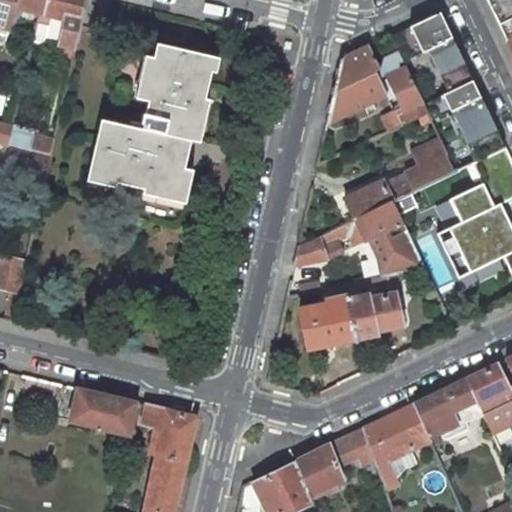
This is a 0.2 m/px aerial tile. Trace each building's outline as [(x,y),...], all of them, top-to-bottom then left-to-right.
[(14,9),(15,4),(0,0),(0,28),(8,31),(14,9)] [(46,0),(15,0),(15,4),(14,9),(38,15),(43,16),(46,0)] [(61,57),(72,59),(81,21),(85,0),(46,0),(43,16),(62,20),(58,40),(56,47),(63,48),(61,57)] [(511,0),(487,0),(508,40),(511,38),(511,0)] [(402,63),(427,51),(448,92),(472,80),(458,51),(451,36),(447,38),(443,30),(447,28),(439,12),(389,36),(402,63)] [(190,140),(197,111),(201,112),(215,56),(204,53),(156,42),(147,85),(143,84),(139,101),(147,103),(144,114),(142,114),(141,123),(142,123),(141,128),(100,119),(88,171),(116,177),(115,182),(158,192),(159,187),(187,193),(192,169),(184,166),(190,140)] [(326,124),(387,96),(376,69),(380,67),(370,45),(341,59),(326,124)] [(402,107),(395,111),(402,125),(426,114),(422,105),(414,89),(404,67),(387,75),(402,107)] [(430,122),(450,112),(474,162),(504,147),(490,117),(486,119),(482,111),(486,109),(480,96),(472,80),(448,92),(422,105),(426,114),(430,122)] [(382,117),(389,131),(402,125),(395,111),(382,117)] [(0,123),(0,142),(7,145),(12,127),(0,123)] [(36,130),(12,124),(12,127),(7,145),(50,155),(54,141),(35,136),(36,130)] [(407,172),(415,190),(423,186),(454,172),(443,149),(438,138),(412,150),(420,166),(407,172)] [(511,197),(511,163),(504,147),(474,162),(471,163),(481,184),(450,199),(461,223),(449,229),(470,272),(503,256),(509,269),(511,274),(511,238),(506,225),(503,227),(493,207),(511,197)] [(344,197),(355,219),(392,202),(412,191),(403,172),(383,182),(383,180),(344,197)] [(412,191),(392,202),(398,213),(429,198),(423,186),(415,190),(412,191)] [(354,246),(377,234),(402,222),(398,213),(392,202),(355,219),(298,247),(293,266),(324,260),(346,249),(341,238),(348,234),(354,246)] [(415,250),(402,222),(377,234),(384,248),(386,253),(377,257),(381,274),(381,277),(383,277),(389,276),(424,268),(415,250)] [(470,272),(449,229),(437,234),(458,278),(470,272)] [(0,286),(10,289),(4,319),(12,321),(26,260),(1,254),(0,256),(0,286)] [(381,277),(356,283),(343,285),(346,296),(347,298),(359,296),(374,293),(375,297),(392,293),(389,276),(383,277),(381,277)] [(334,287),(336,298),(346,296),(343,285),(334,287)] [(374,293),(359,296),(347,298),(355,338),(375,334),(375,330),(401,324),(398,307),(394,293),(392,293),(375,297),(374,293)] [(307,348),(355,338),(347,298),(346,296),(336,298),(318,301),(319,305),(299,309),(307,348)] [(506,390),(494,365),(466,378),(483,414),(492,433),(511,423),(511,388),(511,387),(506,390)] [(54,400),(58,383),(31,377),(27,394),(54,400)] [(466,378),(413,404),(428,436),(438,432),(442,440),(468,427),(466,422),(483,414),(466,378)] [(70,420),(128,435),(135,402),(77,388),(70,420)] [(413,404),(362,428),(370,447),(380,473),(386,491),(398,486),(395,479),(405,469),(418,463),(412,449),(430,441),(428,436),(413,404)] [(162,429),(142,511),(174,511),(195,419),(196,417),(145,405),(141,424),(162,429)] [(356,454),(370,447),(362,428),(349,434),(356,454)] [(342,479),(328,444),(295,461),(309,495),(342,479)] [(295,461),(252,481),(242,486),(238,506),(252,508),(263,503),(267,511),(282,511),(311,499),(309,495),(295,461)] [(511,511),(511,501),(489,511),(511,511)]
